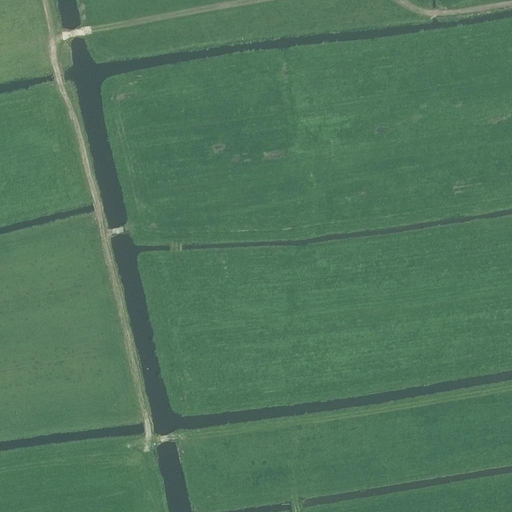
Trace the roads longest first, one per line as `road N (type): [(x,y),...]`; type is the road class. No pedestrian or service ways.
road 1 (track): [(145,439),(52,36)]
road 2 (track): [(52,36),(269,0)]
road 3 (track): [(0,470),(174,437)]
road 4 (track): [(396,0),(441,16),(511,6)]
